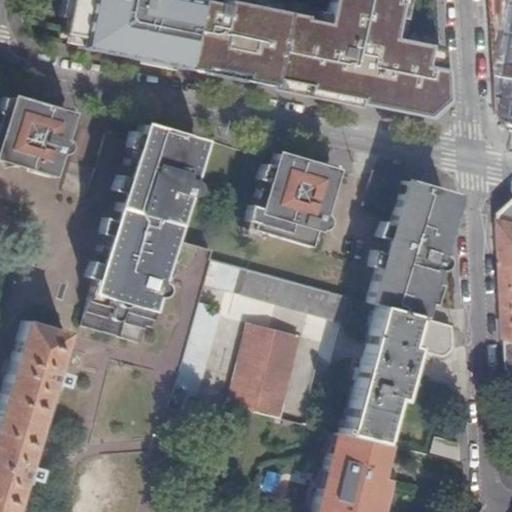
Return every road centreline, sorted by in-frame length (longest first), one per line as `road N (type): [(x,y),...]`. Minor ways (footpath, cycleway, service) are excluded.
road 1 (residential): [(470,158),(0,65)]
road 2 (residential): [(470,158),(488,511)]
road 3 (residential): [(460,0),(470,158)]
